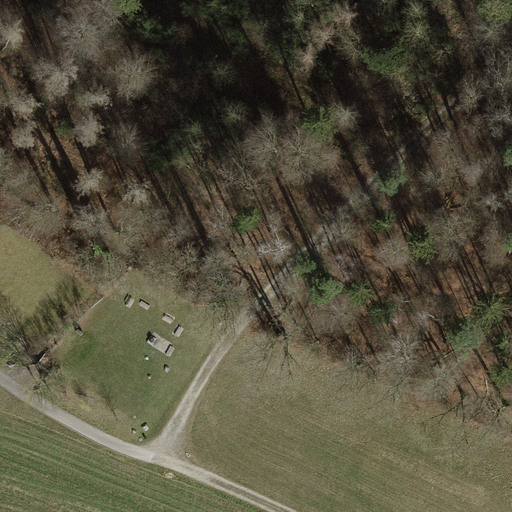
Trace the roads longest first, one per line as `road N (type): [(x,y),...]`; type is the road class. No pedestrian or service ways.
road 1 (track): [(160,460),(195,386),(287,260),(423,129),(511,64)]
road 2 (track): [(0,377),(106,443),(160,460)]
road 3 (track): [(160,460),(279,511)]
